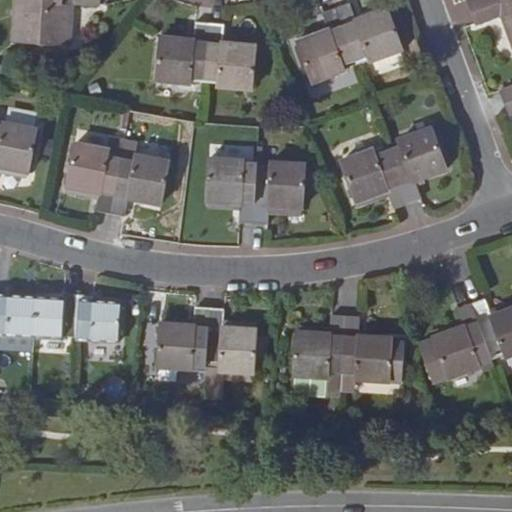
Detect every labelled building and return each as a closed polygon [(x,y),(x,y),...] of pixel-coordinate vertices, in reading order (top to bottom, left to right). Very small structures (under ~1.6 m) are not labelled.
[(15,0),(12,42),(35,43),(35,37),(71,40),(73,4),(101,6),(101,0),(15,0)] [(511,0),(467,0),(466,1),(475,25),(501,15),(511,43),(511,0)] [(460,24),(472,21),(466,1),(454,4),(460,24)] [(349,3),(335,8),(355,62),(368,57),(370,64),(403,51),(387,8),(354,20),(349,3)] [(335,8),(323,13),(327,23),(329,29),(296,42),(312,84),(346,72),(344,66),(355,62),(335,8)] [(210,24),(197,22),(195,40),(161,36),(156,82),(191,85),(191,81),(204,82),(210,24)] [(327,23),(294,36),(296,42),(329,29),(327,23)] [(224,26),(210,24),(204,82),(217,84),(217,89),(252,91),(257,45),(223,42),(224,26)] [(195,34),(161,31),(161,36),(195,40),(195,34)] [(71,40),(35,37),(35,43),(70,46),(71,40)] [(511,87),(500,92),(508,116),(511,114),(511,87)] [(2,125),(0,124),(0,168),(29,174),(37,130),(2,122),(2,125)] [(399,145),(388,150),(408,203),(421,198),(415,183),(424,180),(448,171),(432,127),(398,139),(399,145)] [(109,149),(74,142),(65,188),(67,188),(101,194),(99,200),(97,212),(111,214),(122,158),(108,155),(109,149)] [(373,149),(340,161),(356,204),(389,192),(394,209),(408,203),(388,150),(375,155),(373,149)] [(134,160),(122,158),(111,214),(125,217),(128,200),(161,207),(170,161),(135,154),(134,160)] [(244,160),(209,159),(206,204),(207,204),(240,206),(240,212),(239,224),(253,224),(257,165),(244,164),(244,160)] [(270,166),(257,165),(253,224),(268,226),(268,216),(269,208),(302,209),(303,210),(306,164),(271,162),(270,166)] [(424,180),(415,183),(417,188),(426,184),(424,180)] [(101,194),(67,188),(66,194),(99,200),(101,194)] [(389,192),(356,204),(358,209),(390,197),(389,192)] [(302,209),(269,208),(268,216),(301,217),(302,209)] [(7,291),(0,290),(0,332),(3,333),(3,337),(34,339),(37,295),(7,293),(7,291)] [(66,298),(37,295),(34,339),(64,341),(65,338),(77,338),(79,295),(66,294),(66,298)] [(92,296),(79,295),(77,338),(88,339),(88,343),(120,345),(123,301),(92,299),(92,296)] [(511,308),(491,316),(485,300),(471,305),(492,360),(505,355),(506,360),(511,357),(511,308)] [(464,326),(432,337),(448,381),(481,368),(480,365),(492,360),(471,305),(458,310),(462,320),(464,326)] [(195,325),(160,323),(158,369),(193,371),(193,367),(206,368),(210,308),(196,308),(195,325)] [(257,329),(223,327),(223,321),(224,309),(210,308),(206,368),(219,369),(219,373),(254,375),(257,329)] [(330,334),(296,331),(293,377),(295,378),(327,379),(326,394),(326,396),(341,398),(342,375),(346,317),(332,316),(331,328),(330,334)] [(195,319),(161,317),(160,323),(195,325),(195,319)] [(393,338),(358,335),(360,318),(346,317),(342,375),(355,375),(354,382),(390,383),(393,341),(393,338)] [(462,320),(430,331),(432,337),(464,326),(462,320)] [(331,328),(297,325),(296,331),(330,334),(331,328)] [(393,341),(390,383),(401,384),(404,342),(393,341)] [(505,355),(492,360),(495,369),(508,364),(506,360),(505,355)] [(492,360),(480,365),(481,368),(483,374),(495,369),(492,360)] [(254,375),(219,373),(218,380),(254,382),(254,375)] [(327,379),(295,378),(294,392),(326,394),(327,379)]
